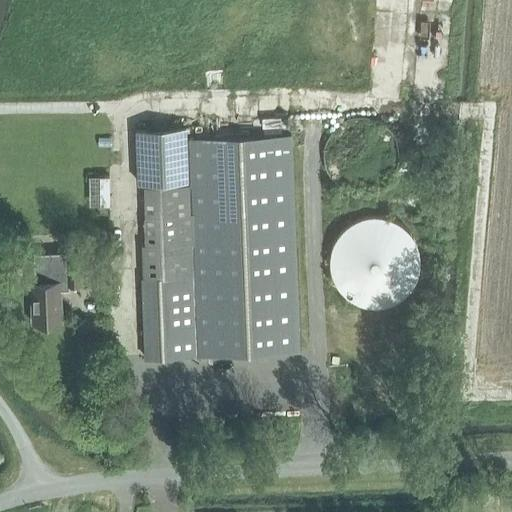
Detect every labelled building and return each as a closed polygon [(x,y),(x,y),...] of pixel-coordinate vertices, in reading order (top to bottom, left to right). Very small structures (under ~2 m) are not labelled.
[(393,159),(394,152),(393,145),(391,137),(388,132),(383,126),(378,123),(372,119),(365,117),(358,117),(353,117),(346,119),(341,122),(335,126),(330,132),(327,138),(325,144),(324,152),(324,157),(326,164),(329,170),(334,176),(339,181),(348,185),(353,186),(358,186),(363,186),(370,185),(378,181),(384,176),(388,172),(391,166),(393,159)] [(137,183),(190,181),(188,127),(135,129),(137,183)] [(194,185),(146,186),(143,187),(144,245),(141,245),(142,278),(141,278),(144,358),(299,352),(290,136),(192,139),(194,185)] [(108,175),(99,175),(99,205),(109,205),(108,175)] [(410,234),(408,232),(405,228),(403,226),(401,225),(398,223),(395,221),(391,219),(386,217),(383,217),(379,216),(375,216),(369,216),(364,217),(361,217),(359,218),(355,220),(351,222),(348,224),(345,226),(342,228),(340,231),(338,234),(336,236),(334,240),(332,243),(331,247),(330,251),(329,254),(329,257),(329,260),(329,262),(329,266),(329,269),(330,271),(330,273),(331,276),(332,279),(334,283),(337,287),(339,290),(341,292),(344,294),(346,296),(348,298),(352,301),(357,303),(362,304),(367,306),(372,306),(376,306),(379,306),(382,305),(386,304),(389,304),(393,302),(396,300),(398,299),(402,296),(405,293),(408,291),(409,289),(412,285),(414,282),(415,280),(417,276),(417,273),(418,270),(419,268),(419,265),(419,260),(419,257),(419,254),(418,251),(418,250),(417,246),(415,243),(414,240),(412,236),(410,234)] [(66,285),(82,284),(81,256),(64,256),(64,252),(34,253),(35,281),(31,281),(32,323),(61,321),(60,281),(66,281),(66,285)]
